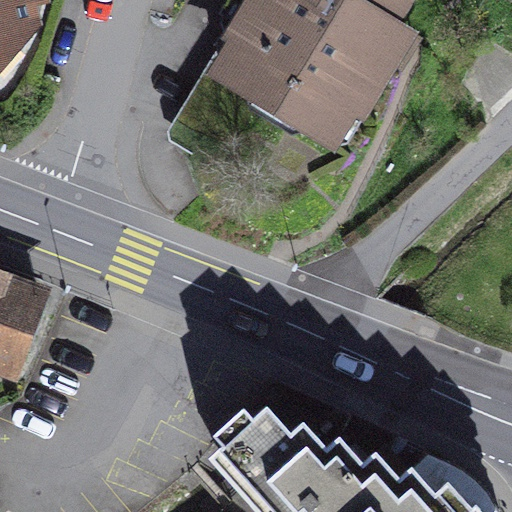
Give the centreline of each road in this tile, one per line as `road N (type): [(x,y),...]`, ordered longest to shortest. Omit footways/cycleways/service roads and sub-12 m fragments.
road 1 (residential): [(311,333),(331,293),(511,125)]
road 2 (secondary): [(51,229),(311,333)]
road 3 (residential): [(51,229),(119,0)]
road 4 (secondary): [(311,333),(511,416)]
